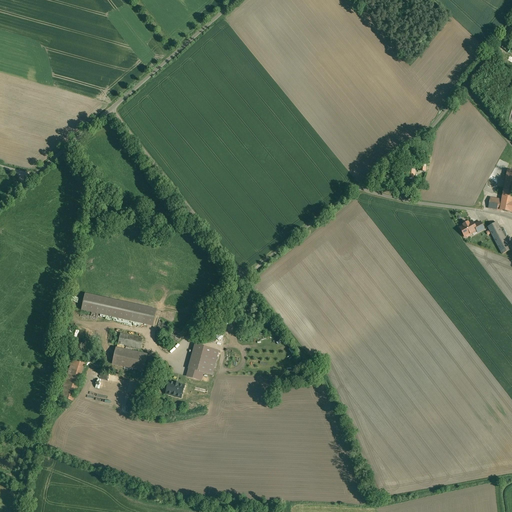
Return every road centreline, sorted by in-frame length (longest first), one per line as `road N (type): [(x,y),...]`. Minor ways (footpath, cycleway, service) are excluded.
road 1 (unclassified): [(111,109),(252,272),(429,130),(511,28)]
road 2 (unclassified): [(238,0),(111,109)]
road 3 (unclassified): [(111,109),(0,206)]
